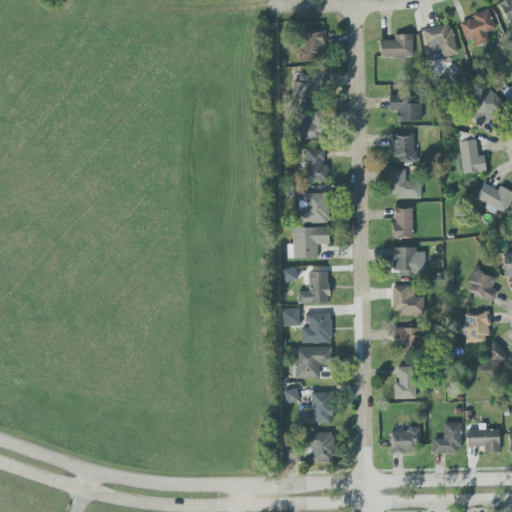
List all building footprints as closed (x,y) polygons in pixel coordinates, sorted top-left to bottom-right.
[(511,0),(505,0),(498,3),(506,22),(511,19),(511,0)] [(465,41),(473,38),(476,46),(488,42),(485,33),(495,29),(487,9),(471,15),(473,19),(459,24),(465,41)] [(456,54),(449,24),(422,30),(428,57),(441,54),(442,58),(456,54)] [(298,60),(323,60),(323,30),(297,31),(298,60)] [(394,35),(394,40),(379,41),(380,59),(413,58),(412,34),(394,35)] [(292,105),(312,107),(316,76),(296,73),(292,105)] [(504,106),(486,87),(465,106),(483,126),(504,106)] [(415,96),(389,96),(389,111),(397,112),(397,121),(421,122),(421,103),(415,103),(415,96)] [(321,141),(323,112),(311,111),(310,123),(298,123),(297,140),(321,141)] [(415,162),(414,133),(391,133),(392,163),(415,162)] [(484,156),(475,156),(474,133),(459,133),(460,174),(484,173),(484,156)] [(323,150),(305,150),(305,182),(327,181),(327,165),(324,165),(323,150)] [(404,170),(388,170),(389,198),(421,198),(420,181),(405,182),(404,170)] [(484,210),(495,214),(496,211),(506,214),(511,195),(511,192),(498,187),(498,189),(481,184),(476,200),(486,204),(484,210)] [(299,194),(300,224),(328,223),(327,194),(299,194)] [(411,207),(392,207),(393,239),(412,239),(411,207)] [(287,259),(317,258),(316,245),(328,244),(328,227),(291,228),(292,245),(286,245),(287,259)] [(423,249),(392,249),(392,275),(423,276),(423,249)] [(511,251),(503,252),(504,276),(511,276),(511,251)] [(284,282),(296,280),(294,268),(281,270),(284,282)] [(491,288),(495,278),(474,268),(464,290),(491,303),(497,291),(491,288)] [(308,273),(309,292),(297,292),(297,304),(328,303),(327,272),(308,273)] [(423,297),(413,298),(413,285),(392,286),(392,315),(423,314),(423,297)] [(280,327),(299,326),(298,309),(279,309),(280,327)] [(465,323),(457,324),(459,336),(464,336),(465,343),(491,339),(487,312),(464,315),(465,323)] [(301,344),(330,343),(330,314),(306,314),(306,329),(300,329),(301,344)] [(400,352),(421,353),(421,328),(393,328),(393,343),(401,343),(400,352)] [(511,357),(511,355),(493,343),(475,368),(495,382),(511,357)] [(330,347),(294,348),(295,379),(319,378),(319,365),(331,365),(330,347)] [(394,399),(415,399),(414,367),(396,367),(396,383),(393,383),(394,399)] [(283,391),(286,404),(298,401),(296,389),(283,391)] [(311,412),(302,413),(302,424),(330,424),(329,393),(310,393),(311,412)] [(460,423),(443,423),(442,439),(432,439),(432,454),(459,455),(460,423)] [(467,447),(484,447),(484,453),(499,453),(499,430),(485,430),(485,424),(478,424),(478,430),(466,430),(467,447)] [(419,444),(418,430),(390,430),(390,453),(412,453),(412,444),(419,444)] [(306,463),(332,462),(332,433),(306,434),(306,463)] [(299,450),(286,449),(285,462),(299,463),(299,450)]
